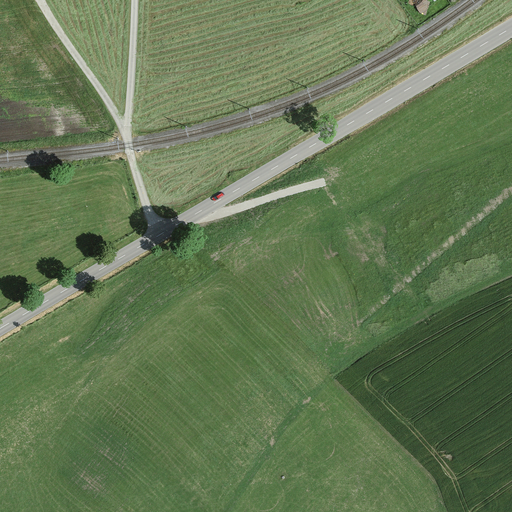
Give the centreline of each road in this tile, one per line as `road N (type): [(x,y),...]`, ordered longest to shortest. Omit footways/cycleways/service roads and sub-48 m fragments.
road 1 (tertiary): [(157,237),(511,32)]
road 2 (unclassified): [(133,0),(125,131),(157,237)]
road 3 (tertiary): [(0,329),(157,237)]
road 4 (track): [(125,131),(49,0)]
